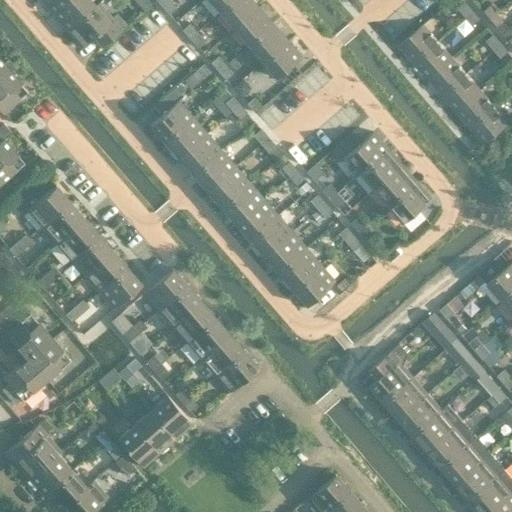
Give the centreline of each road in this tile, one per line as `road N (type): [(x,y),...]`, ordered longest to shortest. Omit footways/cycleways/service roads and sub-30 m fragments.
road 1 (residential): [(183,193),(311,328),(328,322),(448,216),(447,196),(276,0)]
road 2 (residential): [(12,0),(183,193)]
road 3 (residential): [(211,431),(270,381),(333,452)]
road 4 (residential): [(57,124),(146,226)]
